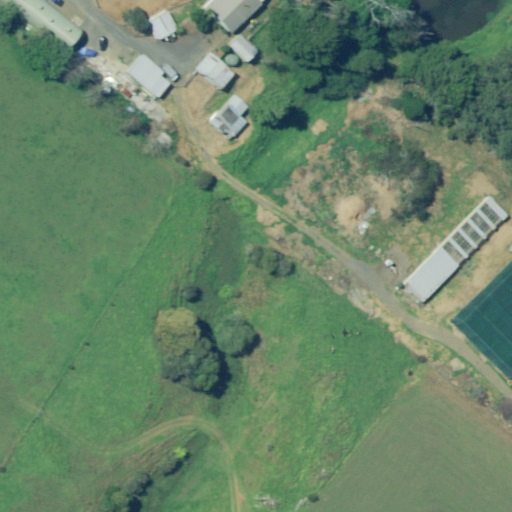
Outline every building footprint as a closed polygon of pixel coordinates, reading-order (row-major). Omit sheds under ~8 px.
[(149,117),(159,105),(160,103),(155,98),(166,84),(157,76),(160,73),(140,56),(126,73),(39,0),(10,0),(11,1),(10,3),(147,118),(149,117)] [(208,0),(201,8),(227,34),(231,30),(246,15),(257,4),(255,3),(258,0),(208,0)] [(175,30),(164,11),(146,22),(156,41),(162,37),(164,41),(172,37),(169,33),(175,30)] [(252,53),(252,52),(235,35),(225,45),(242,63),(252,53)] [(231,73),(208,53),(206,52),(196,65),(193,69),(217,90),(231,73)] [(229,140),(246,122),(239,116),(247,107),(234,95),(226,104),(227,105),(216,118),(214,116),(209,122),(229,140)] [(175,140),(163,129),(154,139),(166,150),(175,140)] [(488,197),(402,285),(422,304),(507,216),(488,197)]
